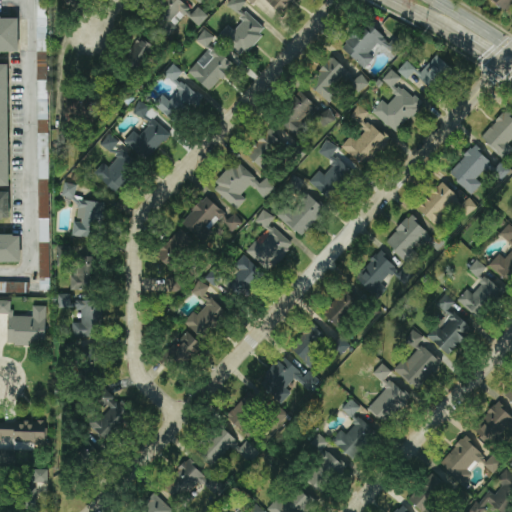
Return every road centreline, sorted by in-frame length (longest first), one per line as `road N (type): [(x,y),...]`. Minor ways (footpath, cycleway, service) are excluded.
road 1 (tertiary): [(511,55),(95,511)]
road 2 (residential): [(183,418),(140,377),(137,228),(342,0)]
road 3 (residential): [(355,511),(511,336)]
